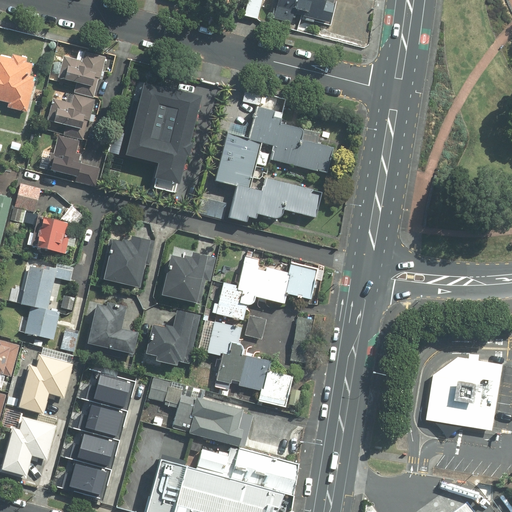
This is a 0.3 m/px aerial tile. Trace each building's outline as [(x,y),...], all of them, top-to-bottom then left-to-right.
[(262,0),(248,0),(244,18),(258,21),(262,0)] [(277,0),(273,21),(288,24),(290,17),(319,24),(321,14),(331,16),(333,4),(323,2),(323,0),(277,0)] [(11,61),(0,58),(0,102),(7,104),(6,110),(25,114),(33,79),(29,78),(31,66),(24,65),(25,60),(12,57),(11,61)] [(99,57),(97,66),(63,58),(57,80),(90,90),(93,79),(99,81),(106,59),(99,57)] [(123,133),(112,130),(106,154),(113,156),(111,164),(121,167),(123,159),(153,166),(149,182),(177,188),(197,99),(138,86),(125,147),(120,146),(123,133)] [(88,121),(92,123),(97,108),(92,106),(94,100),(73,94),(71,104),(53,99),(47,122),(78,131),(75,141),(57,136),(52,155),(49,155),(47,165),(50,165),(48,172),(74,179),(73,183),(95,189),(100,168),(87,165),(96,134),(85,131),(88,121)] [(272,111),(255,107),(247,139),(227,134),(215,180),(235,185),(226,218),(244,223),(246,217),(254,219),(255,214),(280,220),(283,210),(314,218),(321,191),(266,177),(271,160),(325,174),(332,147),(301,140),(304,130),(278,123),(279,119),(270,117),(272,111)] [(39,189),(19,184),(13,207),(33,212),(39,189)] [(0,236),(10,197),(0,194),(0,236)] [(12,209),(9,222),(21,224),(24,211),(12,209)] [(33,250),(64,254),(63,247),(72,249),(75,237),(66,235),(68,225),(40,219),(33,250)] [(142,265),(147,242),(127,238),(126,244),(110,241),(100,281),(136,289),(142,265)] [(200,305),(206,282),(208,283),(214,260),(189,254),(188,258),(181,256),(180,260),(167,257),(158,296),(193,305),(194,303),(200,305)] [(221,282),(214,313),(242,319),(248,295),(283,303),(285,295),(308,300),(315,271),(290,265),(288,273),(264,268),(263,271),(256,269),(259,258),(245,254),(237,286),(221,282)] [(59,314),(46,311),(54,278),(70,282),(73,269),(55,264),(54,269),(40,266),(39,270),(26,266),(16,305),(29,308),(22,334),(52,342),(59,314)] [(102,306),(93,304),(83,345),(129,356),(134,334),(118,330),(123,307),(103,302),(102,306)] [(200,316),(175,310),(171,328),(163,326),(162,330),(150,327),(144,355),(153,357),(152,363),(175,369),(176,363),(188,366),(200,316)] [(266,319),(248,315),(243,336),(261,340),(266,319)] [(310,319),(295,316),(289,360),(304,362),(310,319)] [(241,328),(213,320),(205,350),(221,355),(217,382),(259,391),(256,399),(284,407),(292,377),(267,370),(269,361),(235,352),(241,328)] [(0,375),(9,377),(18,346),(0,341),(0,375)] [(5,407),(42,417),(45,406),(42,405),(45,396),(62,400),(74,356),(41,347),(37,365),(29,362),(19,399),(8,396),(5,407)] [(432,375),(425,419),(491,431),(502,364),(457,356),(432,375)] [(101,375),(94,399),(126,408),(132,384),(101,375)] [(297,407),(298,390),(289,390),(288,406),(297,407)] [(247,411),(180,394),(171,429),(238,446),(247,411)] [(94,405),(87,429),(119,437),(126,414),(94,405)] [(55,427),(19,418),(16,429),(9,427),(2,453),(0,452),(0,473),(25,480),(31,458),(45,462),(55,427)] [(85,434),(78,458),(110,466),(117,443),(85,434)] [(296,463),(236,447),(227,479),(288,494),(296,463)] [(227,455),(201,448),(196,466),(223,473),(227,455)] [(144,511),(290,511),(292,496),(159,460),(144,511)] [(76,462),(69,486),(101,495),(108,471),(76,462)] [(471,511),(464,502),(450,511),(471,511)]
